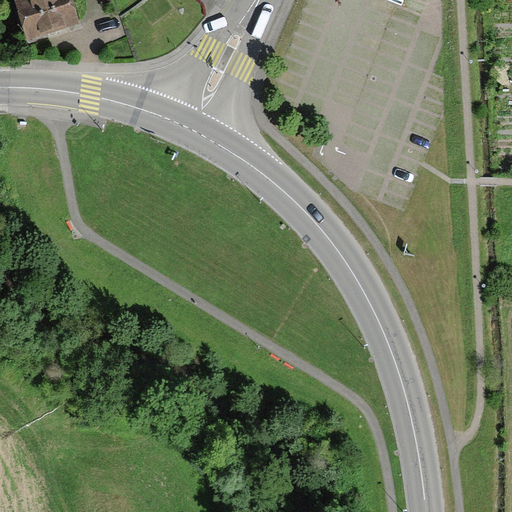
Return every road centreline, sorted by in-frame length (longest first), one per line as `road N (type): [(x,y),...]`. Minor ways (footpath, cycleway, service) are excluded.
road 1 (secondary): [(185,126),(292,198),(350,269),(396,364),(424,511)]
road 2 (secondary): [(0,88),(89,94),(185,126)]
road 3 (unclassified): [(185,126),(259,0)]
